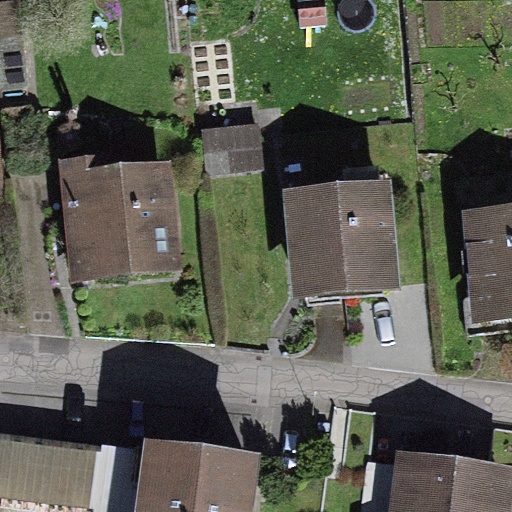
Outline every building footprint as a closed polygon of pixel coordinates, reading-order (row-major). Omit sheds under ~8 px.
[(1,112),(9,169),(37,165),(30,108),(1,112)] [(259,134),(207,139),(208,143),(203,143),(206,174),(263,168),(259,134)] [(64,174),(70,237),(83,236),(87,274),(171,266),(162,177),(109,182),(108,169),(64,174)] [(294,206),(302,294),(388,286),(377,174),(344,177),(346,202),(294,206)] [(480,321),(511,317),(511,219),(472,223),(480,321)] [(0,441),(0,506),(45,511),(243,511),(249,467),(152,454),(152,460),(0,441)] [(500,511),(504,485),(366,468),(360,511),(500,511)]
